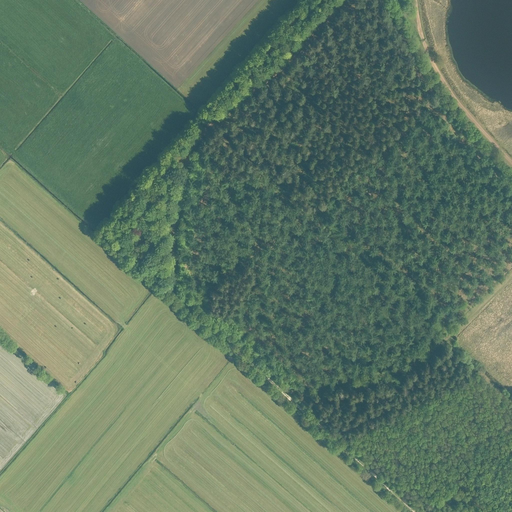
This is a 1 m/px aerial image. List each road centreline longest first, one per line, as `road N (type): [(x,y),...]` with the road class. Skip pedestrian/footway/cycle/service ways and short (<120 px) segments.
road 1 (track): [(415,511),(172,286),(170,227),(189,141),(337,0)]
road 2 (track): [(282,391),(401,368),(447,339),(511,275)]
road 3 (track): [(415,0),(422,40),(445,86),(511,163)]
